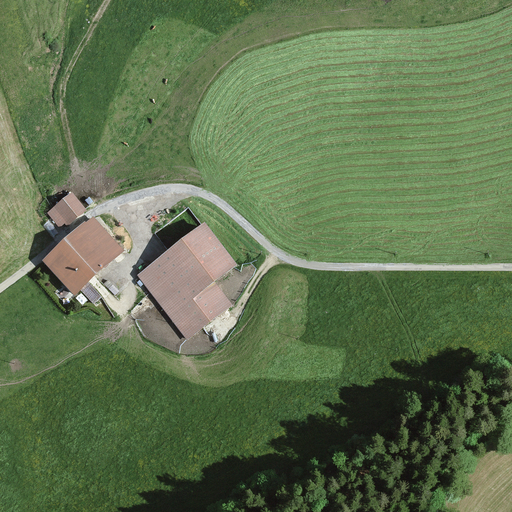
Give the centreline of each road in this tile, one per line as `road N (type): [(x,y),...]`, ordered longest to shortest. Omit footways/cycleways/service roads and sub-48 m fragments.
road 1 (unclassified): [(511,270),(323,267),(281,254),(200,189),(176,186),(92,213),(0,286)]
road 2 (track): [(112,206),(74,142),(62,73),(109,0)]
